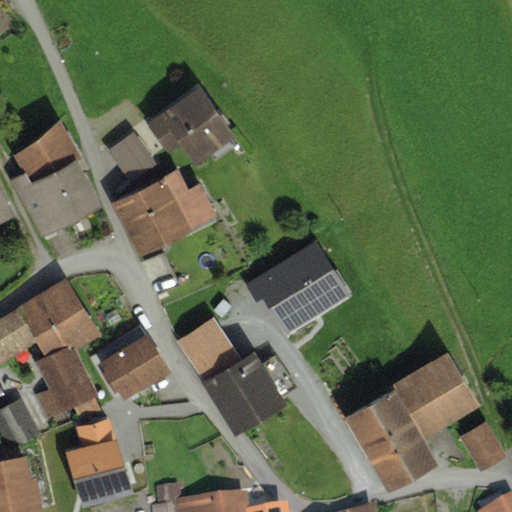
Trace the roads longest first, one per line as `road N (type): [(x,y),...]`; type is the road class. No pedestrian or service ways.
road 1 (residential): [(290,510),(181,372),(124,262)]
road 2 (residential): [(124,262),(120,228),(32,0)]
road 3 (residential): [(511,486),(458,477),(335,511)]
road 4 (unknown): [(295,396),(397,490)]
road 5 (residential): [(124,262),(80,259),(0,307)]
